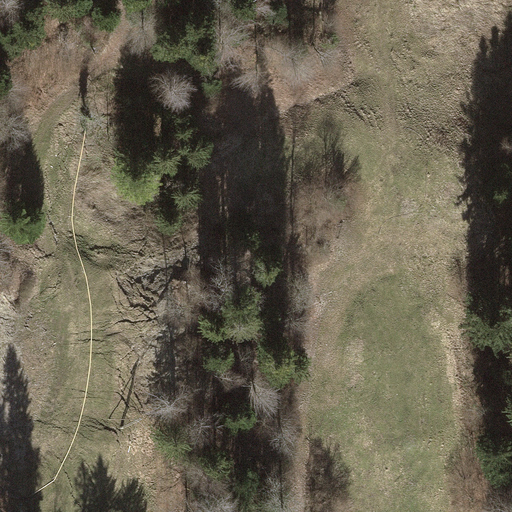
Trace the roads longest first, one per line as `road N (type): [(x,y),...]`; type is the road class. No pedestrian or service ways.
road 1 (track): [(0,479),(27,487),(56,464),(66,439),(53,261),(30,184),(29,148),(48,113),(124,46),(115,0)]
road 2 (track): [(60,357),(74,337),(107,334),(127,353),(159,436),(161,511)]
